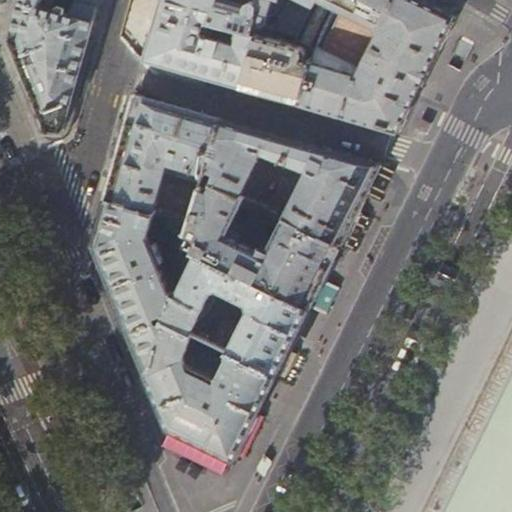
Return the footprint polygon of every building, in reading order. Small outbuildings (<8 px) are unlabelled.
[(42,0),(18,0),(10,38),(26,77),(48,131),(63,131),(81,67),(100,0),(76,0),(69,12),(41,4),(42,0)] [(255,35),(251,34),(209,21),(212,12),(169,0),(162,0),(146,59),(242,86),(255,35)] [(169,0),(212,12),(209,21),(251,34),(254,23),(255,18),(257,0),(251,0),(252,1),(234,1),(230,0),(169,0)] [(257,0),(255,18),(254,23),(263,26),(272,0),(289,0),(283,15),(281,14),(275,30),(297,37),(315,0),(257,0)] [(423,0),(315,0),(297,37),(293,45),(310,50),(315,42),(317,43),(331,14),(327,12),(330,6),(356,19),(355,21),(369,27),(370,25),(373,27),(376,33),(356,73),(352,72),(353,69),(338,65),(337,67),(313,61),(312,61),(299,102),(397,130),(427,70),(454,15),(423,0)] [(275,30),(263,26),(254,23),(251,34),(255,35),(242,86),(299,102),(312,61),(313,61),(315,51),(310,50),(293,45),(297,37),(275,30)] [(202,182),(203,178),(221,119),(136,95),(120,151),(107,196),(155,211),(158,200),(156,200),(164,171),(202,182)] [(221,119),(203,178),(240,196),(262,152),(308,169),(285,217),(340,246),(358,210),(381,164),(221,119)] [(203,178),(202,182),(191,217),(190,221),(182,245),(184,246),(221,264),(233,237),(227,234),(245,198),(240,196),(203,178)] [(155,211),(107,196),(99,226),(94,243),(114,294),(147,375),(164,321),(180,261),(169,257),(159,262),(149,234),(151,226),(169,232),(167,242),(174,244),(173,250),(182,254),(184,246),(182,245),(190,221),(178,218),(155,211)] [(323,281),(340,246),(285,217),(269,248),(262,245),(259,250),(233,237),(221,264),(309,308),(323,281)] [(221,264),(184,246),(182,254),(180,261),(164,321),(191,334),(212,291),(218,290),(247,304),(249,311),(229,352),(276,375),(292,343),(309,308),(221,264)] [(191,334),(164,321),(147,375),(157,400),(168,427),(234,460),(255,418),(276,375),(229,352),(220,348),(216,357),(217,360),(225,364),(212,388),(205,385),(195,358),(186,355),(193,335),(191,334)] [(392,370),(411,379),(427,345),(408,336),(392,370)] [(511,511),(511,384),(449,511),(511,511)]
